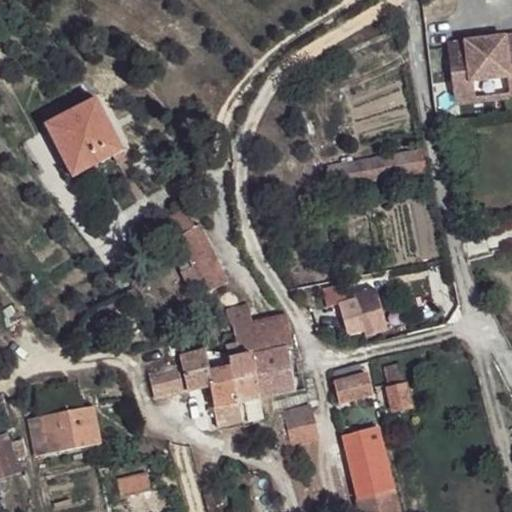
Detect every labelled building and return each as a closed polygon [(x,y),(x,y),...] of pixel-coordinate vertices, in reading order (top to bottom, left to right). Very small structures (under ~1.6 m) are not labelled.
[(511,29),(443,37),(447,71),(464,70),(498,66),(511,64),(511,29)] [(511,64),(498,66),(500,87),(511,85),(511,64)] [(464,70),(447,71),(449,91),(466,90),(464,70)] [(117,151),(86,101),(39,130),(62,169),(87,154),(93,165),(104,158),(115,152),(117,151)] [(429,168),(425,151),(327,169),(330,186),(429,168)] [(118,160),(115,152),(104,158),(108,167),(118,160)] [(93,165),(87,154),(62,169),(68,180),(93,165)] [(350,206),(347,190),(331,194),(333,209),(350,206)] [(203,252),(182,210),(166,219),(185,255),(188,259),(203,252)] [(200,284),(206,295),(226,285),(206,250),(203,252),(188,259),(191,266),(200,284)] [(200,284),(191,266),(180,272),(188,289),(200,284)] [(142,298),(154,285),(144,278),(133,290),(142,298)] [(346,304),(343,286),(322,292),(326,308),(346,304)] [(375,298),(360,301),(366,335),(381,333),(375,298)] [(280,319),(278,309),(251,316),(249,304),(227,309),(231,328),(233,328),(280,319)] [(292,350),(285,318),(280,319),(233,328),(235,337),(238,361),(253,357),(288,351),(292,350)] [(351,320),(338,323),(341,336),(354,332),(351,320)] [(290,359),(288,351),(253,357),(262,399),(296,392),(290,359)] [(209,374),(205,355),(181,363),(184,378),(187,393),(209,390),(207,374),(209,374)] [(262,399),(253,357),(238,361),(229,363),(230,370),(237,404),(247,402),(262,399)] [(306,390),(299,358),(290,359),(296,392),(306,390)] [(334,377),(335,384),(338,404),(372,398),(367,379),(363,364),(341,368),(337,371),(334,377)] [(407,385),(403,366),(387,369),(390,389),(407,385)] [(237,404),(230,370),(209,374),(207,374),(209,390),(211,399),(214,409),(237,404)] [(187,393),(184,378),(171,379),(170,374),(152,376),(155,398),(187,393)] [(411,409),(407,385),(390,389),(395,412),(411,409)] [(262,399),(247,402),(250,421),(265,419),(262,399)] [(242,423),(237,404),(214,409),(218,428),(242,423)] [(290,413),(294,444),(314,441),(311,409),(290,413)] [(105,449),(97,412),(33,426),(40,462),(105,449)] [(395,493),(379,429),(344,437),(359,501),(395,493)] [(0,442),(0,453),(9,482),(24,477),(12,439),(0,442)] [(0,484),(9,482),(0,453),(0,484)] [(149,490),(147,474),(118,481),(122,497),(149,490)] [(399,511),(395,493),(359,501),(362,511),(399,511)]
